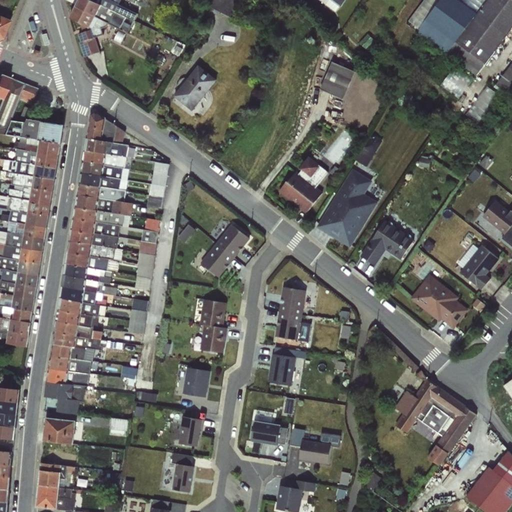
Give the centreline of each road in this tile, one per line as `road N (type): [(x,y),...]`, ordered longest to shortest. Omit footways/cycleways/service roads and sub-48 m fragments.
road 1 (residential): [(79,88),(26,511)]
road 2 (residential): [(79,88),(283,230)]
road 3 (residential): [(283,230),(467,383)]
road 4 (unclassified): [(283,230),(259,262),(246,365),(232,379),(222,438)]
road 5 (unknown): [(152,369),(180,154)]
